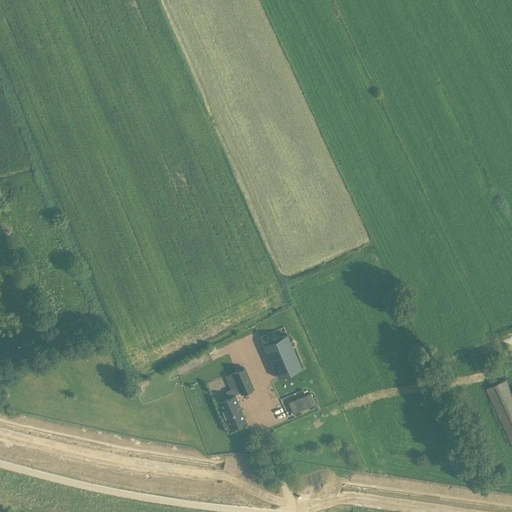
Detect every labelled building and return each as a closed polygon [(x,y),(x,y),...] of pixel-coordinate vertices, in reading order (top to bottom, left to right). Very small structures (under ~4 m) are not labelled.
[(287,335),(263,345),(277,378),(301,368),(287,335)] [(241,393),(253,388),(245,368),(232,373),(241,393)] [(511,442),(511,392),(506,380),(487,389),(511,442)] [(304,406),(299,394),(277,402),(282,415),(304,406)] [(229,428),(246,421),(235,395),(218,402),(229,428)]
